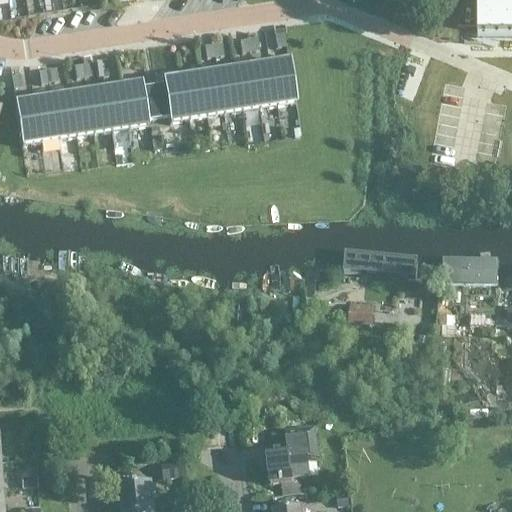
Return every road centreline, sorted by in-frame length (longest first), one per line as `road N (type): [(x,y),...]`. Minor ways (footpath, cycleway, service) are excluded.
road 1 (residential): [(0,47),(39,49),(315,8)]
road 2 (track): [(228,458),(223,417),(236,385),(308,309),(367,299),(410,311),(425,325)]
road 3 (residential): [(315,8),(511,82)]
